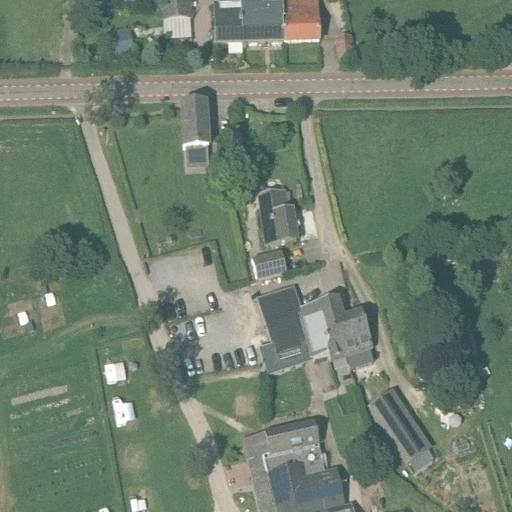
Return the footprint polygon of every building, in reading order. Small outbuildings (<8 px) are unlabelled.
[(93,0),(94,11),(122,9),(122,0),(93,0)] [(128,13),(159,10),(160,24),(190,22),(188,0),(122,0),(122,9),(128,9),(128,13)] [(283,46),(281,8),(262,9),(260,0),(238,0),(239,8),(241,8),(242,47),(283,46)] [(319,44),(318,24),(316,0),(280,0),(281,8),(283,46),(319,44)] [(241,8),(239,8),(218,9),(218,8),(214,8),(214,28),(215,48),(242,47),(241,8)] [(130,51),(125,30),(107,35),(113,56),(130,51)] [(338,64),(352,63),(350,39),(337,39),(338,64)] [(205,108),(180,109),(183,151),(207,150),(205,108)] [(290,212),(285,213),(282,194),(256,197),(263,249),(295,245),(290,212)] [(251,263),(256,283),(286,276),(280,255),(251,263)] [(308,351),(299,313),(293,291),(257,301),(271,347),(258,351),(266,381),(282,377),(277,360),(308,351)] [(349,328),(347,320),(341,322),(335,303),(318,308),(299,313),(308,351),(312,364),(326,359),(329,367),(345,361),(339,344),(347,342),(343,330),(349,328)] [(371,353),(366,335),(360,316),(347,320),(349,328),(343,330),(347,342),(339,344),(345,361),(371,353)] [(128,359),(108,361),(111,384),(132,381),(128,359)] [(289,395),(284,379),(240,393),(246,409),(289,395)] [(419,438),(420,437),(391,395),(366,411),(395,454),(401,462),(425,446),(419,438)] [(122,428),(142,422),(138,407),(118,412),(122,428)] [(320,459),(316,460),(311,442),(316,441),(311,420),(242,436),(247,457),(267,453),(271,470),(265,472),(269,488),(324,475),(320,459)] [(335,472),(324,475),(269,488),(274,511),(352,511),(352,508),(343,510),(335,472)]
